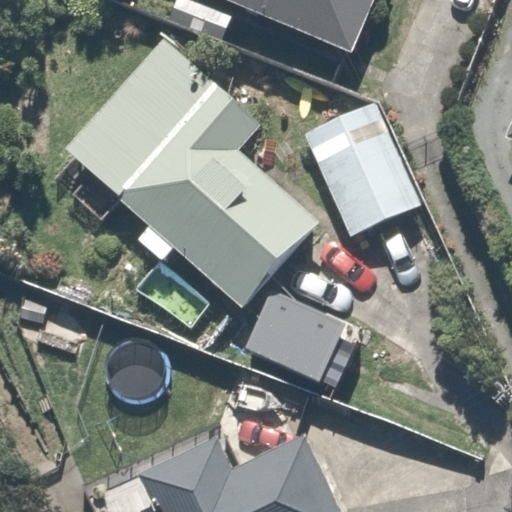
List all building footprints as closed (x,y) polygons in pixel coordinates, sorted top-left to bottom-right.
[(201,0),(349,49),(365,0),(201,0)] [(248,152),(266,132),(171,46),(67,161),(142,229),(129,243),(166,277),(179,263),(238,316),(324,222),(248,152)] [(348,245),(366,238),(392,299),(427,284),(401,223),(405,221),(362,118),(304,142),(348,245)] [(85,326),(27,302),(13,336),(71,360),(85,326)] [(246,466),(234,441),(139,488),(151,511),(354,511),(314,432),(246,466)]
